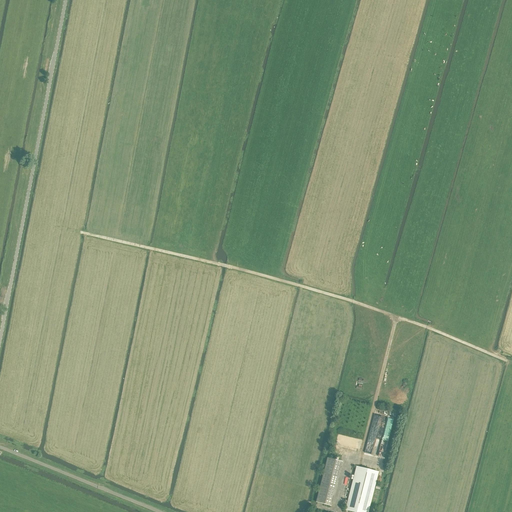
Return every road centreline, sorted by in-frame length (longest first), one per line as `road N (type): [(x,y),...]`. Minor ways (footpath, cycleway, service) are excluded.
road 1 (track): [(509,362),(353,301),(79,231)]
road 2 (tertiary): [(0,342),(66,0)]
road 3 (track): [(396,318),(339,511)]
road 4 (unclassified): [(0,447),(160,511)]
